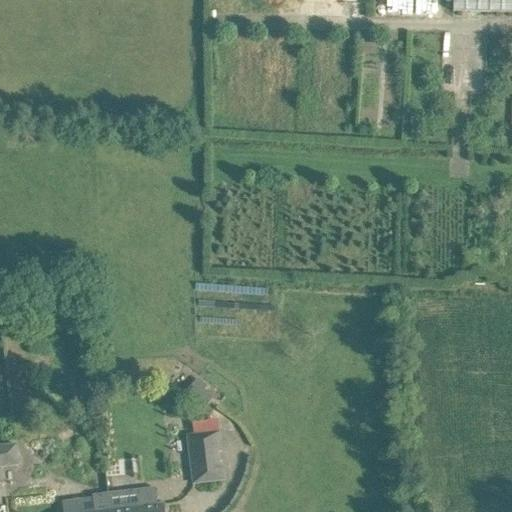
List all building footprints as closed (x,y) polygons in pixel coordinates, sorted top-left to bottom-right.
[(511,0),(453,0),(453,11),(511,12),(511,0)] [(214,397),(205,391),(207,388),(196,380),(185,396),(205,410),(214,397)] [(194,484),(225,480),(223,462),(217,463),(216,452),(222,452),(219,432),(188,436),(194,484)] [(0,483),(4,483),(2,467),(19,465),(16,445),(0,446),(0,483)] [(165,511),(164,504),(158,505),(156,488),(140,490),(142,507),(113,511),(111,494),(108,494),(93,496),(94,511),(165,511)]
